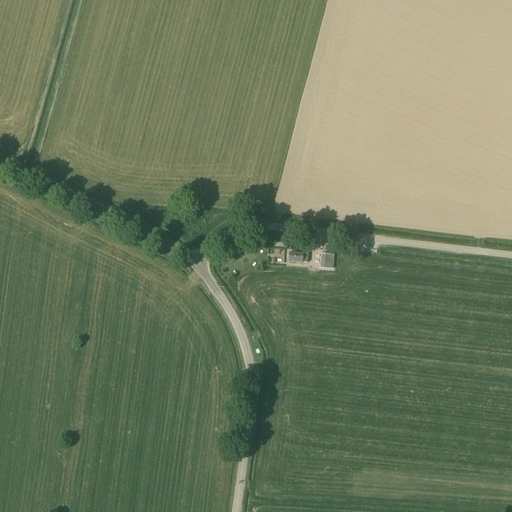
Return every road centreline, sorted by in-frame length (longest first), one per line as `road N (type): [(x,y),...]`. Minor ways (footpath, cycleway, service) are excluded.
road 1 (unclassified): [(195,264),(215,242),(244,230),(511,257)]
road 2 (unclassified): [(235,511),(252,395),(248,363),(225,303),(195,264)]
road 3 (unclassified): [(195,264),(0,161)]
